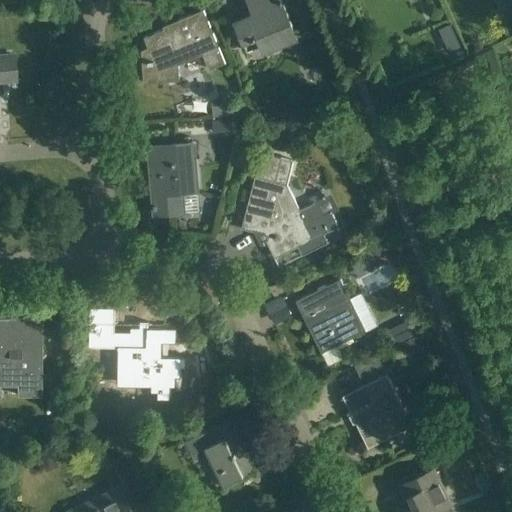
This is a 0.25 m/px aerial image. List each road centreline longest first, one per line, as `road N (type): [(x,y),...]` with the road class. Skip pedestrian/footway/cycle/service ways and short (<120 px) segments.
road 1 (unclassified): [(102,259),(196,264),(227,290),(331,509)]
road 2 (residential): [(98,148),(100,1)]
